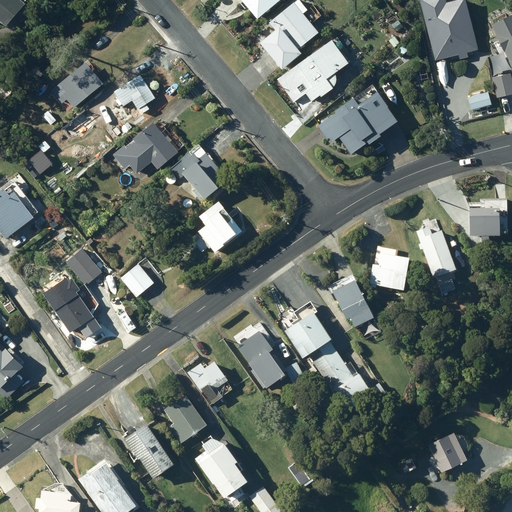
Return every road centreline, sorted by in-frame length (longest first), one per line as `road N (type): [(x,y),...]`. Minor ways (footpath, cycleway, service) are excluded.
road 1 (residential): [(0,456),(333,218)]
road 2 (residential): [(333,218),(150,0)]
road 3 (residential): [(333,218),(397,182),(511,145)]
